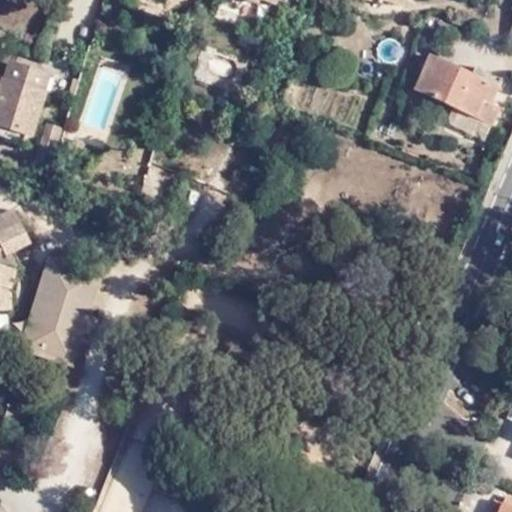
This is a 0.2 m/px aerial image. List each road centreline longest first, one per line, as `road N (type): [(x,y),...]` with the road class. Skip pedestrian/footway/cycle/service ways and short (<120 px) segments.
road 1 (unknown): [(36,505),(69,455),(123,319),(71,222),(0,184)]
road 2 (tertiary): [(379,511),(511,199)]
road 3 (unknown): [(123,319),(211,216)]
